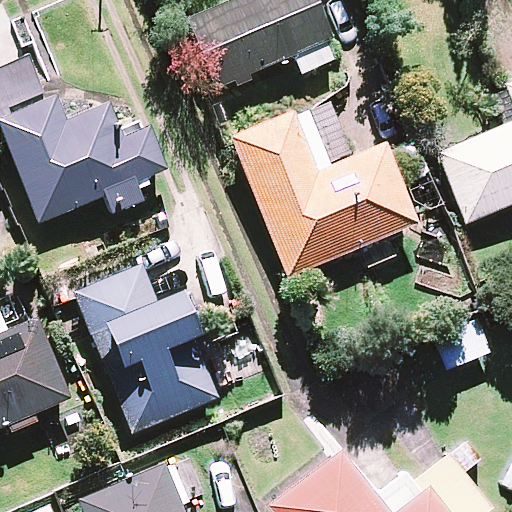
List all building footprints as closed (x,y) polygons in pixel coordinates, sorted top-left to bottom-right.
[(238,0),(186,23),(215,91),(328,42),(309,0),(238,0)] [(46,71),(36,76),(31,63),(0,75),(0,138),(36,226),(102,198),(110,216),(142,203),(135,186),(161,176),(143,133),(119,143),(104,106),(67,121),(46,71)] [(511,204),(511,83),(501,88),(511,113),(511,124),(435,157),(464,225),(511,204)] [(349,160),(323,98),(277,117),(229,137),(287,278),(413,226),(381,146),(349,160)] [(152,302),(138,268),(72,296),(130,435),(222,397),(178,292),(152,302)] [(491,355),(479,320),(431,337),(443,372),(491,355)] [(0,428),(3,428),(6,436),(39,423),(36,414),(68,401),(36,321),(0,335),(0,428)] [(485,511),(488,510),(459,473),(474,462),(461,445),(379,510),(335,453),(266,507),(269,511),(485,511)] [(182,511),(179,504),(200,495),(183,456),(74,503),(78,511),(182,511)]
